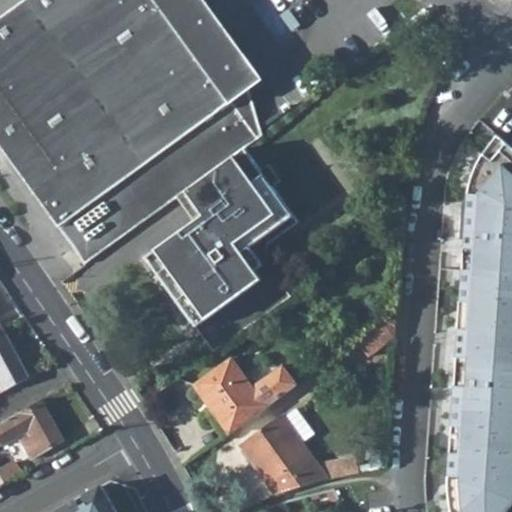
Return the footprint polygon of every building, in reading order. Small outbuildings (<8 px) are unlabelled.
[(23,0),(0,17),(0,145),(85,263),(178,195),(186,190),(245,147),(259,137),(231,99),(244,89),(233,52),(195,0),(23,0)] [(195,0),(233,52),(244,89),(231,99),(259,137),(261,135),(256,113),(250,90),(263,80),(204,0),(195,0)] [(500,135),(486,154),(494,160),(509,143),(500,135)] [(511,145),(509,143),(494,160),(486,154),(477,168),(471,189),(463,301),(472,301),(470,329),(461,328),(450,482),(453,509),(453,511),(505,511),(511,504),(511,145)] [(245,147),(186,190),(203,214),(196,219),(155,249),(169,268),(159,275),(214,353),(291,297),(268,265),(263,238),(294,215),(245,147)] [(186,190),(178,195),(196,219),(203,214),(186,190)] [(145,256),(159,275),(169,268),(155,249),(145,256)] [(472,301),(463,301),(461,328),(470,329),(472,301)] [(357,340),(368,357),(395,338),(396,312),(357,340)] [(0,328),(0,393),(7,390),(30,376),(3,327),(0,328)] [(196,383),(231,431),(266,406),(298,384),(284,365),(252,387),(231,358),(196,383)] [(0,444),(2,443),(3,445),(19,436),(31,458),(65,439),(43,399),(0,423),(0,444)] [(285,417),(303,442),(315,433),(296,408),(285,417)] [(240,444),(276,494),(328,478),(319,465),(303,442),(285,417),(282,414),(240,444)] [(319,465),(328,478),(360,473),(356,457),(319,465)] [(0,468),(0,473),(5,482),(23,473),(16,460),(0,468)] [(116,511),(101,485),(55,511),(116,511)]
